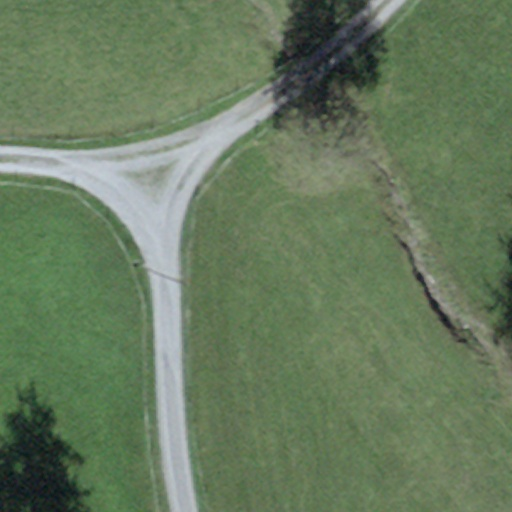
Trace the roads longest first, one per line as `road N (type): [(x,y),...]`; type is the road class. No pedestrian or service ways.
road 1 (track): [(387,0),(341,45),(156,184),(184,511)]
road 2 (track): [(156,184),(0,160)]
